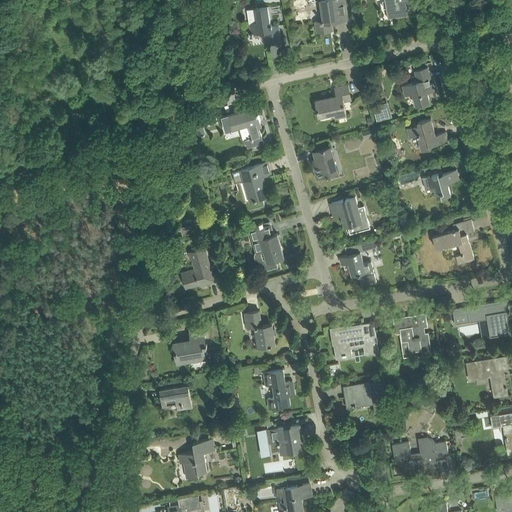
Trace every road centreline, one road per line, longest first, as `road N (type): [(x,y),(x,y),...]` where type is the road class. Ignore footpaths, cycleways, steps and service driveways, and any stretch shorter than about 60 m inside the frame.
road 1 (residential): [(133,332),(179,108),(184,100),(272,82)]
road 2 (residential): [(382,490),(331,468),(309,339),(296,318)]
road 3 (residential): [(323,270),(272,82)]
road 4 (residential): [(497,225),(443,42)]
road 5 (track): [(0,168),(179,108)]
road 6 (residential): [(100,511),(133,332)]
road 7 (residential): [(272,82),(443,42)]
road 8 (residential): [(510,279),(337,307)]
road 9 (residential): [(133,332),(146,321),(268,286)]
road 10 (residential): [(382,490),(511,471)]
